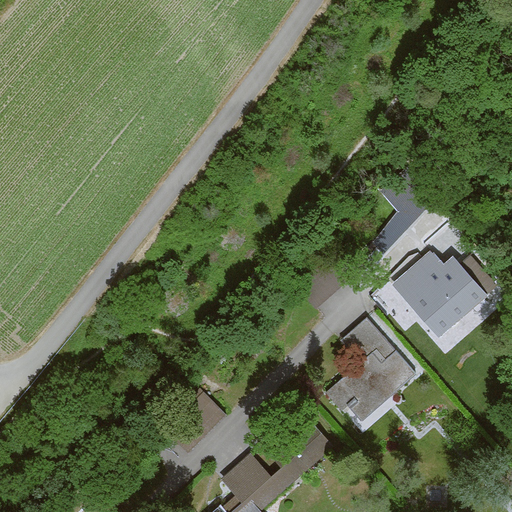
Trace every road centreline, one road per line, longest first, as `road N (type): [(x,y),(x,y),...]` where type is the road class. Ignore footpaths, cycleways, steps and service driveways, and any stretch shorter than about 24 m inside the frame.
road 1 (unclassified): [(4,394),(311,0)]
road 2 (residential): [(146,511),(456,191)]
